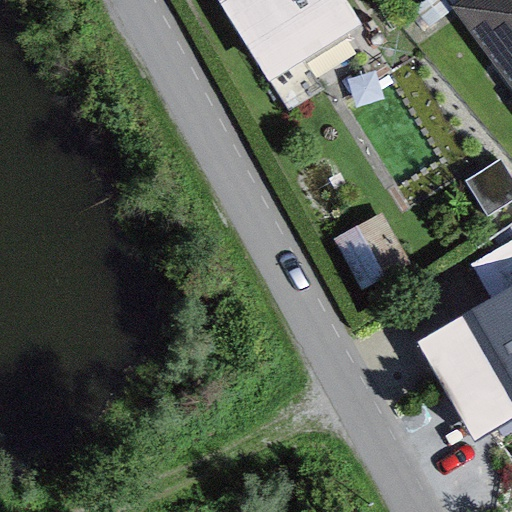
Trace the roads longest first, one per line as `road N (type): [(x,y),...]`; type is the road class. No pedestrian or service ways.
road 1 (residential): [(424,511),(145,0)]
road 2 (track): [(360,393),(90,511)]
